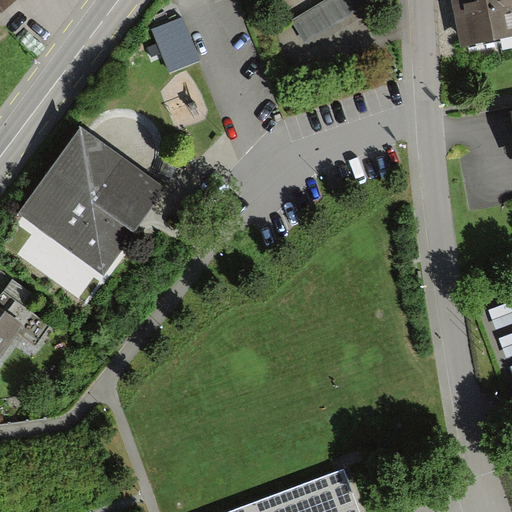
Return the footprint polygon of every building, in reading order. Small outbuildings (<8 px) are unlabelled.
[(0,0),(0,11),(2,14),(17,0),(0,0)] [(368,2),(366,0),(324,0),(292,20),(305,42),(368,2)] [(511,0),(452,0),(461,46),(511,36),(511,0)] [(182,18),(152,29),(170,73),(199,61),(182,18)] [(80,128),(18,214),(103,275),(166,189),(80,128)] [(0,307),(0,357),(24,325),(0,307)] [(359,511),(344,470),(228,511),(359,511)]
